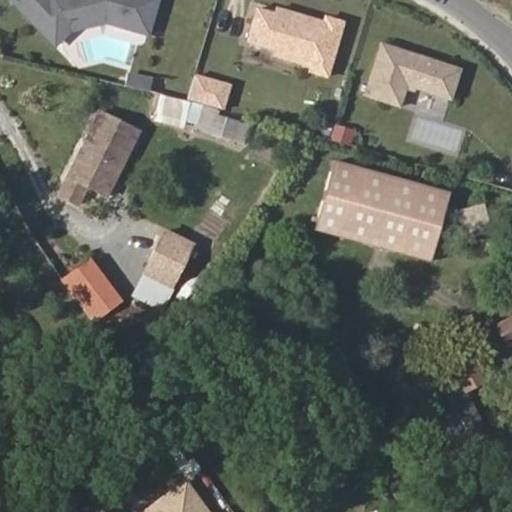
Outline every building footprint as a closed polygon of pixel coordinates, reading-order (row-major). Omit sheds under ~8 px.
[(148,34),(157,0),(10,0),(43,34),(55,23),(69,25),(95,19),(105,22),(148,34)] [(244,40),(272,48),(270,55),(313,68),(327,20),(273,4),(272,9),(254,4),(244,40)] [(55,45),(70,30),(105,22),(95,19),(69,25),(55,23),(43,34),(55,45)] [(450,100),(462,67),(379,40),(361,94),(400,107),(407,86),(450,100)] [(149,91),(151,82),(126,77),(124,86),(149,91)] [(195,127),(199,103),(158,96),(154,120),(195,127)] [(243,144),(249,124),(218,116),(219,109),(203,105),(195,131),(243,144)] [(106,197),(139,131),(99,111),(57,195),(78,205),(87,187),(106,197)] [(350,145),(354,128),(334,122),(329,139),(350,145)] [(428,260),(447,190),(332,158),(313,228),(428,260)] [(464,235),(488,224),(477,201),(454,212),(464,235)] [(169,291),(194,242),(162,226),(137,274),(169,291)] [(511,317),(496,326),(506,346),(511,342),(511,317)] [(484,382),(472,357),(455,367),(467,391),(484,382)] [(481,428),(458,382),(434,394),(457,440),(481,428)] [(488,446),(480,430),(457,442),(465,457),(488,446)] [(421,499),(407,471),(387,482),(400,509),(421,499)]
